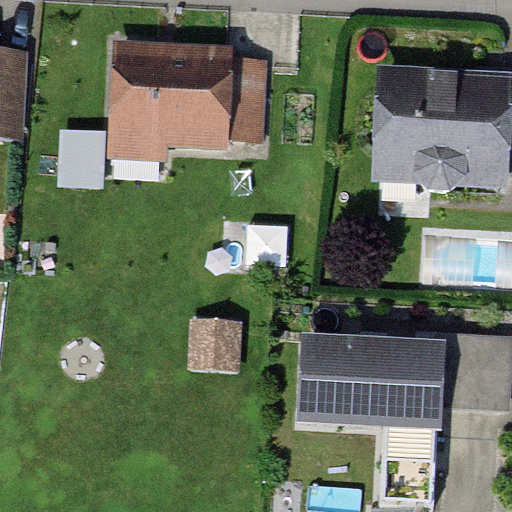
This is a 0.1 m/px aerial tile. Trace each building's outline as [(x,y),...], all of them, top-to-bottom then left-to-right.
[(235,148),(239,60),(239,50),(121,45),(115,160),(176,162),(177,151),(234,154),(235,148)] [(36,54),(0,52),(0,145),(32,147),(36,54)] [(281,62),(239,60),(235,148),(277,150),(281,62)] [(511,71),(383,69),(380,190),(420,191),(438,206),(454,192),(511,193),(511,71)] [(239,331),(198,329),(196,368),(237,370),(239,331)] [(443,355),(308,348),(304,424),(387,428),(382,511),(434,511),(440,406),(507,409),(511,346),(444,343),(443,355)]
